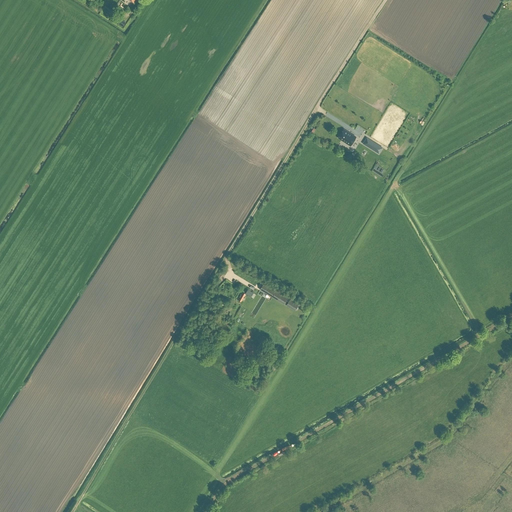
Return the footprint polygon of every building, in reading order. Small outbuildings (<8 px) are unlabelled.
[(351,144),(356,136),(344,129),(339,137),(346,142),(347,141),(351,144)] [(367,138),(363,143),(379,153),(382,147),(367,138)] [(336,154),(343,157),(347,147),(344,146),(342,148),(339,147),(336,154)] [(284,304),(288,298),(263,284),(260,289),(284,304)] [(226,300),(234,305),(238,299),(233,296),(230,300),(228,298),(226,300)] [(295,311),(299,305),(290,300),(286,305),(295,311)] [(278,308),(287,314),(289,311),(280,306),(278,308)]
